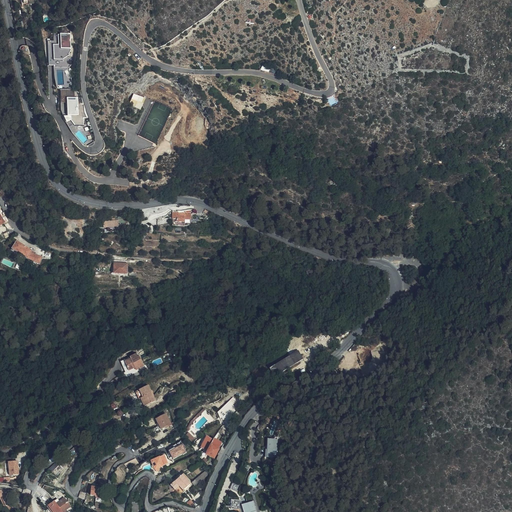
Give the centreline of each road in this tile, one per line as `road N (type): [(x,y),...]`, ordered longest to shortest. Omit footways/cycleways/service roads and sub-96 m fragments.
road 1 (tertiary): [(13,43),(45,166),(66,192),(99,204),(198,202),(331,257),(393,271),(389,303),(322,369),(251,414),(204,511)]
road 2 (residential): [(13,43),(28,41),(48,105),(92,150),(99,142),(82,79),(91,24),(103,22),(164,67),(253,71),(321,94),(332,84),(299,0)]
road 3 (residential): [(197,511),(170,503),(148,509),(148,473),(117,507),(109,477),(130,455),(125,447),(90,467),(74,491),(67,484),(81,455),(75,447),(33,486),(24,483),(29,454),(95,387),(27,428),(0,430)]
